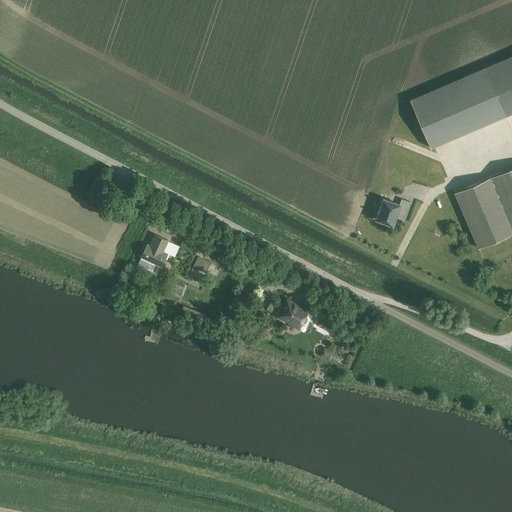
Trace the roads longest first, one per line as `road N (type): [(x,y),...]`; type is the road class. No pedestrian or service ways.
road 1 (unclassified): [(364,296),(0,103)]
road 2 (track): [(268,511),(217,487),(0,440)]
road 3 (unclassified): [(511,374),(364,296)]
road 4 (unclassified): [(502,342),(364,296)]
